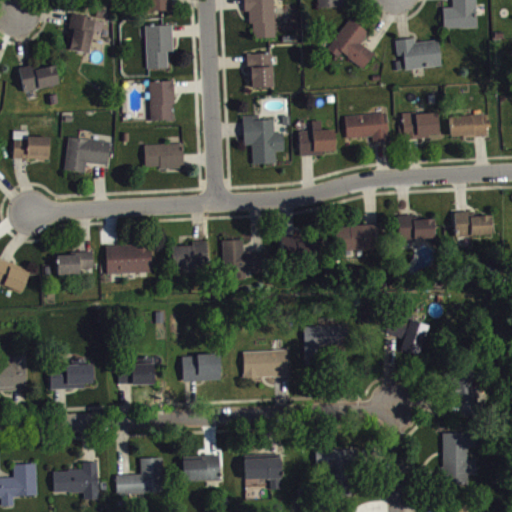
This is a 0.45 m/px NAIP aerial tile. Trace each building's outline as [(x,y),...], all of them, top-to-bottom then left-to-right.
[(147,0),(148,18),(173,17),(172,0),(147,0)] [(277,44),(275,0),(259,0),(246,0),(246,18),(253,18),(253,44),(277,44)] [(318,0),(319,14),(347,13),(346,0),(318,0)] [(479,34),(477,0),(454,0),(455,13),(445,14),(445,35),(479,34)] [(90,59),(94,37),(103,39),(106,26),(75,20),(68,55),(90,59)] [(341,64),(344,60),(366,75),(377,59),(363,50),(371,38),(351,25),(329,56),(341,64)] [(175,57),(174,31),(147,32),(149,75),(170,74),(169,58),(175,57)] [(407,76),(443,72),(440,46),(416,48),(416,44),(396,46),(398,63),(406,62),(407,76)] [(275,93),(274,59),(250,60),(252,94),(275,93)] [(61,91),(57,71),(36,75),(35,71),(21,73),(25,98),(61,91)] [(151,88),(152,126),(176,126),(175,87),(151,88)] [(406,144),(441,142),(440,118),(405,120),(406,144)] [(390,148),(390,120),(347,121),(347,144),(375,143),(375,148),(390,148)] [(451,121),(452,143),(488,142),(488,120),(451,121)] [(245,122),(246,151),(253,151),(254,170),(278,169),(277,157),(286,157),(285,138),(276,139),(276,125),(261,126),(261,121),(245,122)] [(302,162),(325,161),(325,157),(337,156),(336,135),(323,136),(323,126),(314,127),(314,137),(302,137),(302,162)] [(51,165),(52,143),(30,142),(30,137),(16,137),(15,164),(51,165)] [(110,171),(112,147),(70,143),(67,176),(87,178),(88,169),(110,171)] [(185,173),(185,150),(146,151),(147,174),(185,173)] [(457,242),(493,241),(492,221),(472,222),(472,218),(456,218),(457,242)] [(435,225),(415,225),(415,220),(400,221),(401,246),(436,245),(435,225)] [(383,255),(382,231),(338,232),(338,257),(383,255)] [(318,243),(283,244),(284,265),(319,263),(318,243)] [(225,276),(233,276),(233,285),(249,284),(249,278),(268,277),(267,257),(245,258),(245,245),(223,246),(225,276)] [(173,273),(210,272),(209,247),(196,247),(196,251),(173,252),(173,273)] [(153,250),(108,252),(109,280),(154,279),(153,250)] [(95,274),(94,259),(59,260),(60,281),(82,280),(82,274),(95,274)] [(0,289),(24,298),(31,279),(11,272),(13,268),(0,263),(0,289)] [(430,331),(412,326),(412,324),(394,318),(387,339),(406,345),(403,357),(421,362),(430,331)] [(305,332),(306,371),(324,370),(324,355),(351,354),(350,331),(305,332)] [(245,383),(289,383),(289,357),(245,357),(245,383)] [(0,397),(28,396),(27,361),(11,362),(11,369),(0,369),(0,397)] [(184,387),(223,386),(222,361),(183,362),(184,387)] [(121,391),(157,390),(156,364),(137,364),(138,371),(120,371),(121,391)] [(52,371),(52,395),(87,394),(87,390),(95,390),(95,370),(52,371)] [(460,422),(481,421),(480,377),(459,378),(460,422)] [(469,453),(480,452),(479,439),(445,439),(445,490),(470,490),(470,481),(478,480),(478,466),(469,466),(469,453)] [(337,502),(354,502),(353,456),(317,456),(317,473),(328,473),(328,490),(337,490),(337,502)] [(187,487),(222,486),(221,463),(186,464),(187,487)] [(118,500),(165,499),(164,464),(142,464),(142,480),(118,481),(118,500)] [(247,486),(283,484),(282,464),(246,465),(247,486)] [(100,468),(84,469),(84,476),(55,477),(56,499),(85,498),(85,506),(100,505),(100,468)] [(38,470),(15,470),(16,483),(0,484),(0,503),(3,503),(3,511),(7,511),(16,511),(15,502),(39,501),(38,470)]
